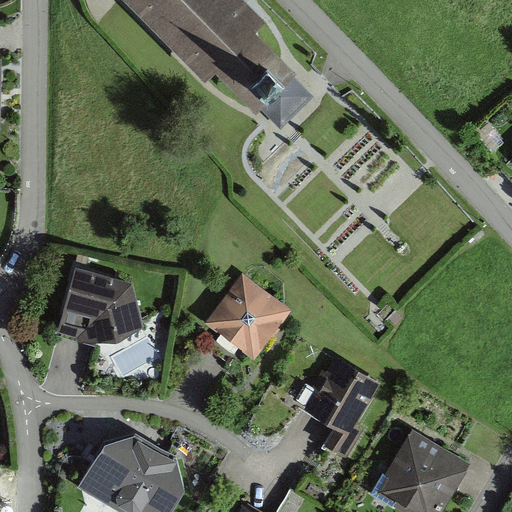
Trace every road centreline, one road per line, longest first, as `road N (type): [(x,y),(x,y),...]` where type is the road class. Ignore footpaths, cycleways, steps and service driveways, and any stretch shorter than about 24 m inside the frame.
road 1 (residential): [(290,0),(511,231)]
road 2 (residential): [(36,0),(33,232),(0,295)]
road 3 (residential): [(0,331),(30,405),(30,511)]
